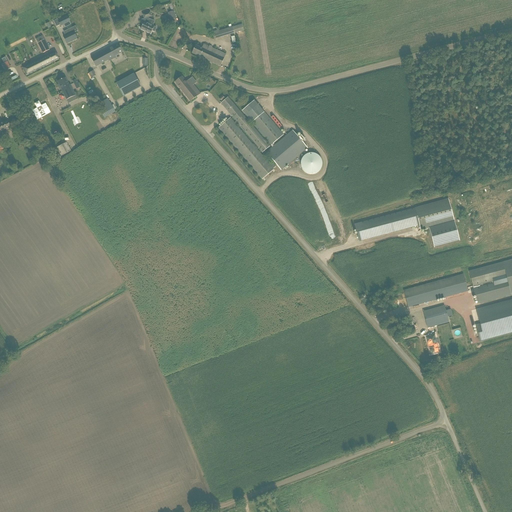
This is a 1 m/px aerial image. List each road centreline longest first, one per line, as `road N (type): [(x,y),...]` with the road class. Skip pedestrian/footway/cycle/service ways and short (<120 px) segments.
road 1 (unclassified): [(446,424),(426,382),(163,88),(155,68),(160,52)]
road 2 (unclassified): [(511,32),(274,92),(237,86),(160,52)]
road 3 (unclassified): [(213,511),(446,424)]
road 4 (unclassified): [(0,97),(117,36)]
